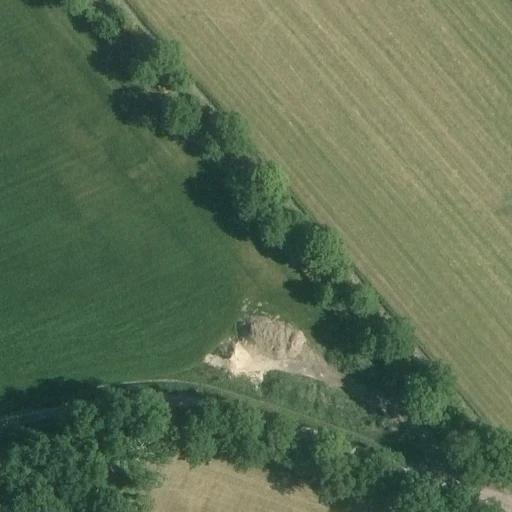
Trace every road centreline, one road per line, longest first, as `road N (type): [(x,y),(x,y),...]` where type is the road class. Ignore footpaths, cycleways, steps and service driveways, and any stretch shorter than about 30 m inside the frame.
road 1 (track): [(511,485),(98,0)]
road 2 (track): [(511,504),(208,399),(132,396),(0,422)]
